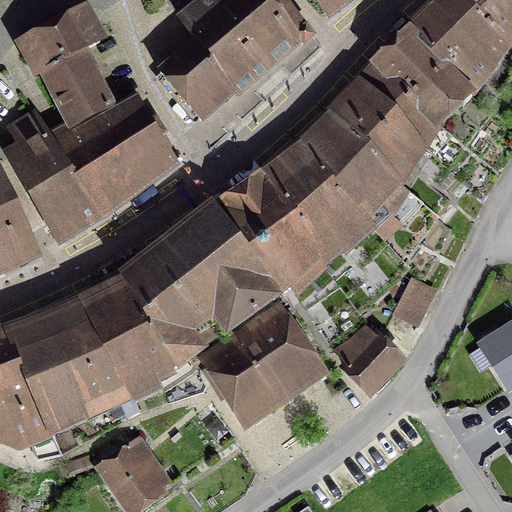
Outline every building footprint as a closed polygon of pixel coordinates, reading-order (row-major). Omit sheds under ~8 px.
[(287,0),(216,0),(182,28),(196,46),(240,98),(314,34),(287,0)] [(311,0),(324,19),(347,0),(311,0)] [(464,0),(449,0),(415,36),(469,91),(510,44),(464,0)] [(511,0),(464,0),(510,44),(511,40),(511,0)] [(26,40),(44,73),(81,53),(97,44),(79,11),(26,40)] [(415,36),(383,71),(434,123),(469,91),(415,36)] [(196,46),(163,76),(204,126),(240,98),(196,46)] [(110,107),(81,53),(44,73),(73,127),(110,107)] [(383,71),(366,89),(421,148),(434,123),(383,71)] [(366,89),(333,119),(395,184),(421,148),(366,89)] [(134,100),(56,146),(100,213),(177,165),(139,97),(134,100)] [(319,135),(304,152),(365,218),(395,184),(333,119),(319,135)] [(5,145),(12,160),(57,245),(100,213),(56,146),(39,122),(5,145)] [(294,159),(283,167),(335,242),(365,218),(304,152),(294,159)] [(283,167),(266,180),(315,256),(335,242),(283,167)] [(0,237),(25,226),(0,171),(0,237)] [(266,180),(240,198),(296,283),(320,263),(315,256),(266,180)] [(273,301),(296,283),(240,198),(219,215),(273,301)] [(219,215),(179,247),(228,332),(273,301),(219,215)] [(25,226),(0,237),(0,269),(37,253),(25,226)] [(129,335),(155,381),(228,332),(179,247),(105,294),(129,335)] [(441,295),(420,284),(402,319),(423,330),(441,295)] [(83,305),(103,348),(129,335),(105,294),(83,305)] [(83,305),(5,333),(55,443),(126,396),(103,348),(83,305)] [(279,309),(200,364),(245,428),(324,372),(279,309)] [(511,386),(511,326),(482,346),(509,388),(511,386)] [(5,333),(0,334),(0,433),(37,453),(55,443),(5,333)] [(409,362),(381,334),(351,364),(379,392),(409,362)] [(155,381),(129,335),(103,348),(126,396),(155,381)] [(129,511),(165,488),(128,433),(91,458),(127,511),(129,511)]
